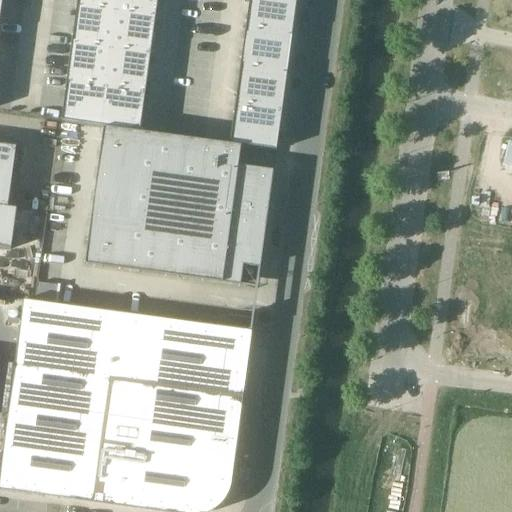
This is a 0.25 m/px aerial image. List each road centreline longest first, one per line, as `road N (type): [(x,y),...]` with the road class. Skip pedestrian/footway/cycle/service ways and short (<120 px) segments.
road 1 (unclassified): [(330,0),(259,511)]
road 2 (unclassified): [(421,95),(386,369)]
road 3 (residential): [(386,369),(511,384)]
